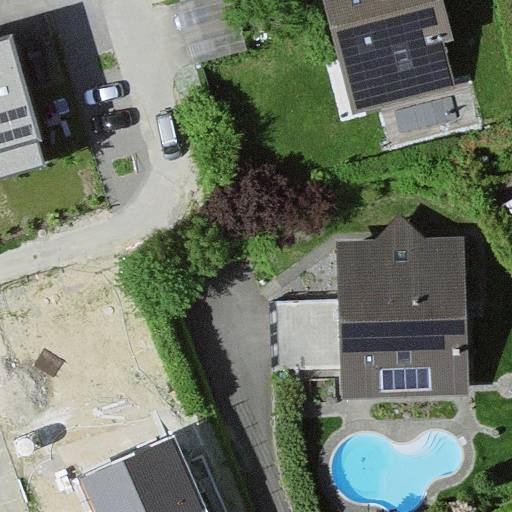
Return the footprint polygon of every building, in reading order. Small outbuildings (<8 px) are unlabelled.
[(232,0),(181,0),(193,55),(242,45),(232,0)] [(435,0),(322,0),(351,106),(449,80),(438,40),(446,38),(435,0)] [(11,37),(0,40),(0,151),(40,140),(11,37)] [(380,242),(337,244),(341,399),(465,395),(460,240),(419,242),(398,219),(380,242)] [(206,511),(175,437),(81,477),(95,511),(206,511)]
